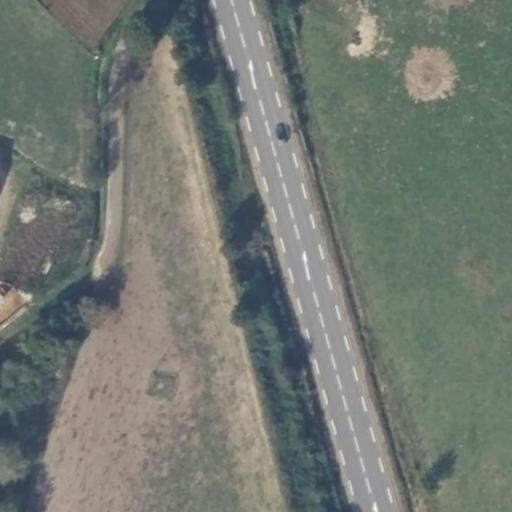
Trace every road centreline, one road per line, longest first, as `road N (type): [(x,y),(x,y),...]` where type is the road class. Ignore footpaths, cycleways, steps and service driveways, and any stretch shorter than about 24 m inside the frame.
road 1 (secondary): [(379,511),(236,0)]
road 2 (track): [(0,353),(98,282),(107,267),(117,70),(135,23),(113,0)]
